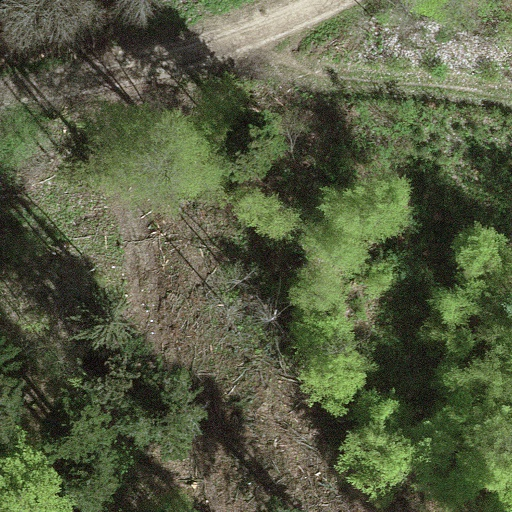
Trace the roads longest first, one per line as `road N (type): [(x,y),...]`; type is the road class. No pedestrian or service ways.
road 1 (track): [(511,102),(389,83),(128,62),(0,83)]
road 2 (track): [(128,62),(335,0)]
